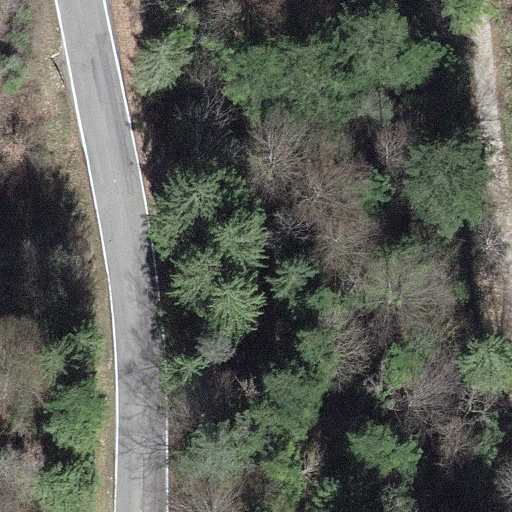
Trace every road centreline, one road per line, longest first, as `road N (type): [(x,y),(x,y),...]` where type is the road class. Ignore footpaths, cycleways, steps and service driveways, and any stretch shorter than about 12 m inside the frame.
road 1 (secondary): [(81,0),(136,299),(141,511)]
road 2 (track): [(472,0),(511,197)]
